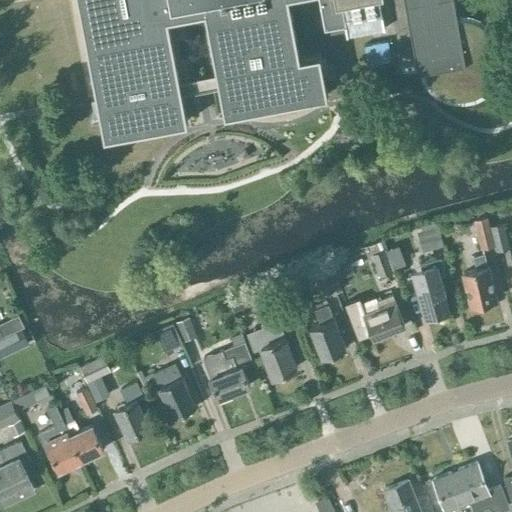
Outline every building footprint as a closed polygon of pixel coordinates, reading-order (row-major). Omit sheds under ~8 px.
[(77,0),(100,123),(103,137),(187,121),(167,17),(199,11),(205,9),(225,114),(326,94),(318,53),(298,57),(287,0),(320,0),(326,28),(347,24),(349,36),(387,29),(381,0),(77,0)] [(471,19),(460,18),(458,7),(456,0),(405,0),(418,63),(419,70),(423,70),(425,69),(430,79),(437,87),(444,91),(447,93),(457,96),(468,96),(479,93),(488,88),(495,79),(500,70),(502,59),(501,48),(497,38),(490,29),(481,23),(471,19)] [(482,246),(494,243),(489,216),(476,219),(482,246)] [(498,249),(509,246),(503,223),(492,225),(498,249)] [(422,251),(440,246),(435,226),(417,231),(422,251)] [(380,274),(391,270),(383,248),(372,253),(380,274)] [(471,304),(496,298),(487,265),(486,265),(483,253),(472,255),(476,268),(463,271),(471,304)] [(420,268),(412,270),(417,287),(426,316),(449,310),(441,280),(438,269),(443,268),(440,256),(419,262),(420,268)] [(340,257),(326,263),(333,279),(347,272),(340,257)] [(322,293),(333,289),(325,270),(315,274),(317,279),(314,280),(314,281),(308,283),(313,295),(322,292),(322,293)] [(276,311),(288,307),(279,284),(267,289),(276,311)] [(257,290),(247,294),(251,305),(261,302),(257,290)] [(358,297),(343,302),(358,339),(372,333),(374,336),(404,325),(392,292),(377,298),(379,306),(364,312),(358,297)] [(322,357),(346,347),(334,317),(332,317),(327,303),(313,308),(319,322),(309,326),(322,357)] [(19,314),(0,322),(0,337),(24,327),(19,314)] [(261,346),(273,375),(275,374),(276,377),(286,374),(285,371),(297,366),(285,335),(277,316),(262,322),(263,325),(247,331),(254,349),(261,346)] [(185,340),(196,336),(189,318),(178,322),(185,340)] [(166,349),(183,341),(174,322),(157,330),(166,349)] [(241,333),(230,337),(233,344),(244,340),(241,333)] [(224,357),(206,364),(217,396),(250,384),(243,364),(251,361),(244,340),(233,344),(221,349),(224,357)] [(87,380),(110,368),(103,353),(80,364),(87,380)] [(173,415),(196,404),(183,375),(181,375),(175,361),(153,372),(159,384),(173,415)] [(153,372),(141,377),(147,390),(159,384),(153,372)] [(97,399),(110,392),(101,374),(88,381),(97,399)] [(128,436),(150,426),(137,398),(142,395),(135,380),(121,387),(127,402),(115,408),(128,436)] [(77,391),(87,412),(98,407),(88,385),(77,391)] [(0,404),(0,425),(19,416),(11,399),(0,404)] [(48,445),(59,468),(81,458),(70,434),(64,421),(59,411),(58,407),(56,403),(47,407),(55,425),(38,433),(44,446),(48,445)] [(64,409),(59,411),(64,421),(72,417),(67,407),(64,409)] [(80,430),(70,434),(81,458),(104,447),(93,423),(80,430)] [(0,492),(30,478),(23,460),(30,457),(21,438),(0,448),(0,450),(5,461),(0,463),(0,492)] [(477,460),(433,477),(446,509),(471,500),(475,510),(493,503),(496,511),(509,506),(500,484),(488,489),(477,460)] [(420,511),(407,479),(385,487),(394,511),(420,511)]
